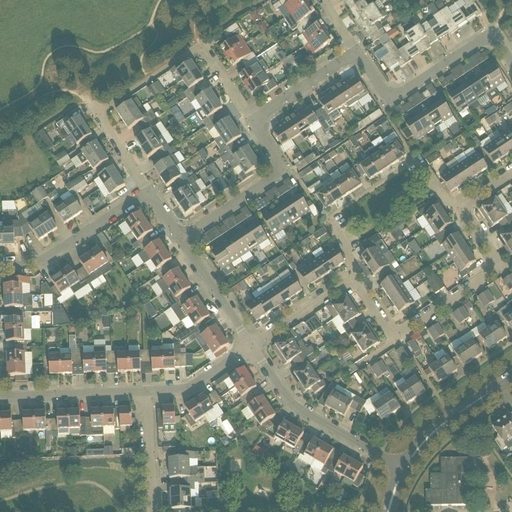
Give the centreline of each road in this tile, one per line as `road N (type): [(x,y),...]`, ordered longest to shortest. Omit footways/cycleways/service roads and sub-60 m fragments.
road 1 (residential): [(250,122),(199,46),(98,115)]
road 2 (residential): [(403,469),(292,406),(251,346)]
road 3 (residential): [(181,240),(283,172),(250,122)]
road 4 (residential): [(356,53),(388,101),(491,33)]
road 5 (residential): [(149,191),(38,265),(0,267)]
road 6 (residential): [(0,397),(147,392)]
road 7 (tertiary): [(403,469),(452,417),(511,379)]
road 8 (residential): [(251,346),(181,240)]
road 9 (residential): [(356,53),(250,122)]
road 10 (residential): [(393,334),(495,265)]
road 11 (residential): [(154,511),(147,392)]
